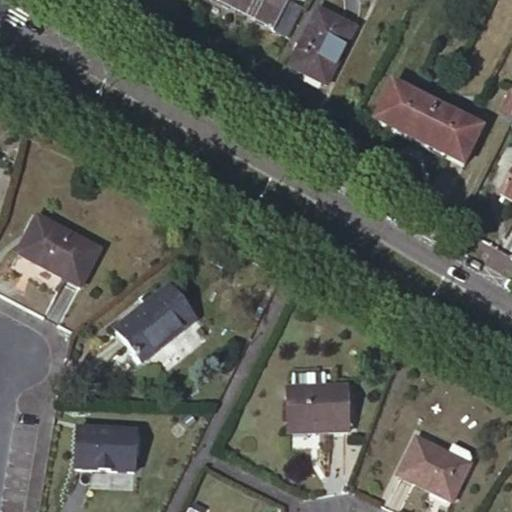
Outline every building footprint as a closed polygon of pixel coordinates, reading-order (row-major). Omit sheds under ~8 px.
[(270,31),(286,40),(302,8),(288,1),(288,0),(208,0),(228,10),(231,4),(272,24),(270,31)] [(231,4),(228,10),(270,31),(272,24),(231,4)] [(325,85),(353,30),(318,11),(289,67),(325,85)] [(463,168),(482,130),(467,123),(438,108),(409,94),(391,85),(372,122),(408,140),(407,143),(423,151),(424,148),(463,168)] [(511,123),(511,122),(511,92),(510,91),(498,116),(511,123)] [(511,170),(498,196),(501,198),(499,202),(511,209),(511,170)] [(80,290),(99,253),(36,219),(16,256),(80,290)] [(141,365),(195,321),(168,288),(114,332),(141,365)] [(347,434),(346,389),(286,391),(288,436),(347,434)] [(134,474),(136,435),(77,432),(75,472),(134,474)] [(451,504),(469,468),(416,442),(398,478),(451,504)]
